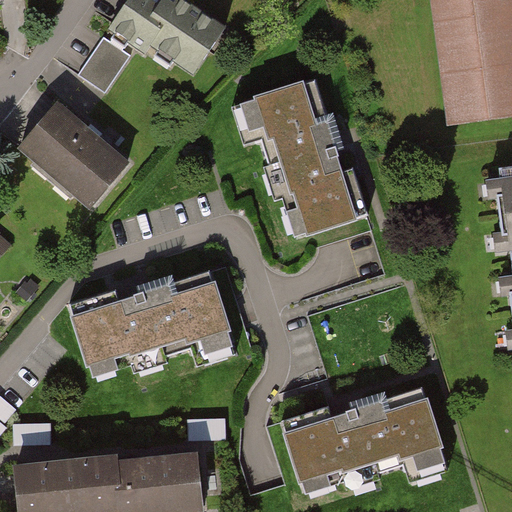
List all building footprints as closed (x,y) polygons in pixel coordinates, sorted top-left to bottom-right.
[(168,0),(116,0),(94,32),(102,37),(131,61),(139,50),(172,3),(168,0)] [(173,0),(172,3),(139,50),(193,87),(232,30),(187,0),(173,0)] [(511,0),(426,0),(443,130),(511,121),(511,0)] [(102,37),(74,73),(103,96),(131,61),(102,37)] [(343,171),(318,77),(221,103),(232,145),(252,140),(259,166),(249,168),(258,200),(269,197),(282,245),(369,222),(354,168),(343,171)] [(14,157),(89,217),(127,170),(52,110),(14,157)] [(511,164),(484,168),(485,177),(469,179),(471,203),(487,201),(491,240),(480,241),(482,260),(499,258),(500,267),(501,277),(483,279),(484,298),(498,297),(501,329),(487,331),(489,352),(511,350),(511,357),(511,358),(511,164)] [(162,275),(61,307),(84,382),(129,368),(132,379),(163,369),(159,355),(182,348),(191,377),(238,362),(209,270),(164,284),(162,275)] [(374,396),(270,429),(293,499),(339,484),(341,492),(370,483),(367,472),(392,464),(401,491),(449,476),(421,390),(377,404),(374,396)] [(0,400),(0,436),(17,414),(0,400)] [(222,420),(184,420),(184,445),(222,445),(222,420)] [(12,425),(12,446),(48,445),(47,424),(12,425)] [(205,511),(199,457),(103,467),(107,511),(205,511)] [(103,459),(6,468),(9,511),(107,511),(103,467),(103,459)]
